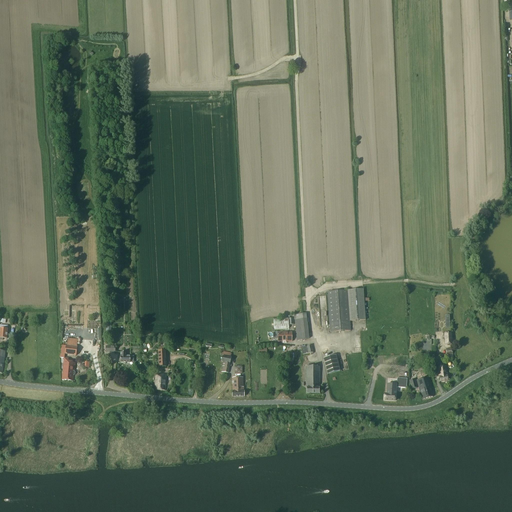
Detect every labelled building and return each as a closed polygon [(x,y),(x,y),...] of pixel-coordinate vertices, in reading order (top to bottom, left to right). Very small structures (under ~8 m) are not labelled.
[(363,290),(327,292),(330,332),(350,331),(350,321),(365,320),(363,290)] [(297,340),(309,339),(306,314),(294,315),(297,340)] [(288,318),(273,319),(274,330),(289,329),(289,325),(288,319),(288,318)] [(0,338),(7,339),(8,326),(0,325),(0,326),(0,338)] [(278,342),(292,342),(292,332),(277,333),(278,342)] [(73,381),(74,376),(74,375),(75,375),(75,373),(74,372),(75,363),(68,363),(69,358),(64,358),(65,354),(76,356),(77,347),(61,345),(60,358),(64,358),(62,380),(73,381)] [(306,354),(313,352),(311,345),(304,347),(306,354)] [(134,357),(127,356),(127,353),(121,352),(121,356),(119,356),(119,362),(120,362),(120,363),(123,363),(123,364),(125,364),(126,363),(130,363),(130,362),(133,362),(134,357)] [(224,352),(223,357),(222,362),(224,362),(222,372),(228,374),(231,358),(230,358),(231,354),(224,352)] [(336,356),(323,359),(327,375),(340,371),(336,356)] [(440,382),(448,381),(446,366),(437,367),(440,382)] [(306,394),(319,394),(319,367),(306,367),(306,394)] [(154,375),(154,377),(156,377),(155,382),(155,390),(166,391),(166,384),(166,375),(156,375),(154,375)] [(232,392),(233,397),(244,397),(244,387),(243,387),(243,378),(232,378),(233,392),(232,392)] [(385,394),(384,400),(395,401),(396,395),(396,388),(406,388),(407,379),(397,378),(396,386),(388,385),(388,386),(387,386),(387,394),(385,394)] [(422,400),(434,397),(428,378),(417,381),(422,400)]
